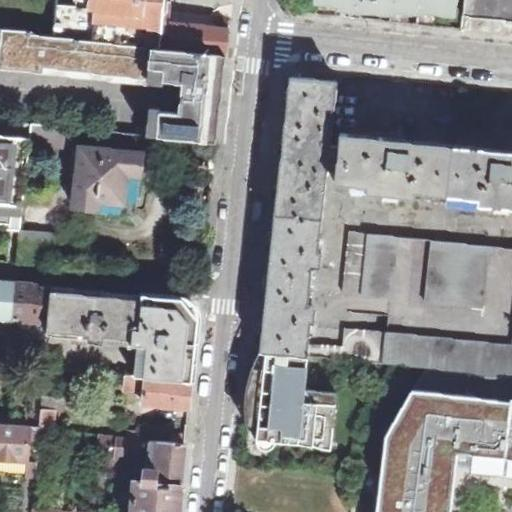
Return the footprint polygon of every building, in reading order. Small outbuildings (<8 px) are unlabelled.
[(164,0),(57,0),(54,34),(170,46),(171,34),(161,33),(164,0)] [(449,13),(456,13),(457,0),(314,0),(314,1),(339,3),(339,8),(394,13),(394,9),(403,10),(403,9),(409,9),(409,10),(419,11),(420,9),(427,10),(427,9),(433,10),(432,11),(444,12),(444,11),(449,12),(449,13)] [(511,0),(464,0),(463,14),(511,19),(511,0)] [(171,34),(170,46),(222,52),(227,53),(230,29),(173,23),(171,34)] [(214,115),(222,52),(170,46),(54,34),(31,33),(32,30),(3,27),(0,57),(0,60),(104,73),(105,63),(118,64),(117,74),(182,82),(179,111),(149,108),(146,135),(210,141),(213,115),(214,115)] [(267,352),(309,356),(311,344),(315,307),(310,306),(314,268),(318,268),(329,160),(337,161),(340,132),(332,131),(337,81),(289,76),(279,171),(265,309),(261,351),(267,352)] [(0,228),(21,231),(32,122),(0,119),(0,228)] [(511,145),(509,146),(501,145),(501,149),(452,144),(403,139),(404,134),(397,133),(390,132),(390,137),(340,132),(337,161),(335,182),(336,183),(369,186),(368,192),(417,198),(418,192),(481,199),(480,205),(511,208),(511,145)] [(76,206),(100,208),(101,199),(126,201),(130,172),(142,173),(144,153),(83,146),(76,206)] [(257,203),(247,202),(245,224),(254,225),(255,221),(257,203)] [(19,262),(54,266),(57,234),(22,230),(19,262)] [(345,294),(350,294),(363,295),(370,234),(351,232),(345,294)] [(387,333),(384,364),(493,375),(511,375),(511,248),(370,234),(363,295),(350,294),(347,328),(387,333)] [(0,316),(24,319),(49,321),(52,286),(0,280),(0,316)] [(49,321),(48,335),(139,344),(136,376),(192,381),(195,347),(198,318),(183,299),(125,293),(52,286),(49,321)] [(48,335),(49,321),(24,319),(22,337),(48,339),(48,335)] [(311,344),(309,356),(384,364),(387,333),(347,328),(345,348),(311,344)] [(46,367),(61,368),(63,354),(47,352),(46,367)] [(268,439),(315,444),(316,437),(334,438),(338,393),(306,390),(309,356),(267,352),(266,369),(254,368),(255,378),(256,390),(262,390),(261,403),(254,403),(251,414),(248,425),(269,427),(268,439)] [(192,381),(136,376),(127,375),(126,389),(145,391),(144,402),(189,407),(192,381)] [(511,398),(511,400),(414,390),(388,435),(378,511),(450,511),(456,465),(511,471),(511,398)] [(42,407),(56,409),(62,409),(64,397),(43,395),(42,407)] [(41,426),(55,427),(56,409),(42,407),(41,426)] [(0,422),(29,425),(30,414),(0,411),(0,422)] [(33,425),(29,425),(0,422),(0,457),(29,461),(33,425)] [(179,511),(186,442),(102,433),(99,458),(114,459),(114,462),(119,462),(120,457),(147,459),(147,468),(144,468),(143,481),(136,480),(133,511),(179,511)]
